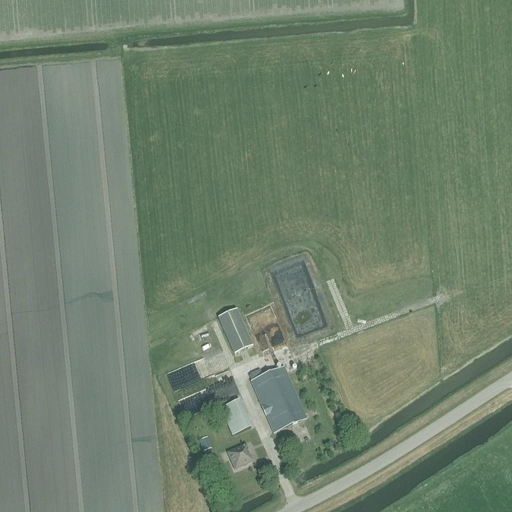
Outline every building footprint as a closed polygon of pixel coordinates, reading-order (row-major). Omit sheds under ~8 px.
[(293,325),(302,318),(297,312),(300,310),(295,303),(283,313),(293,325)] [(217,320),(234,356),(253,347),(237,311),(217,320)] [(208,350),(202,336),(205,335),(203,330),(186,337),(193,351),(197,350),(199,354),(208,350)] [(197,357),(172,367),(179,384),(197,376),(196,371),(202,369),(197,357)] [(263,378),(260,372),(248,377),(251,383),(273,435),(306,420),(284,369),(263,378)] [(227,380),(217,384),(219,389),(229,385),(227,380)] [(214,399),(210,388),(174,401),(178,412),(214,399)] [(251,429),(239,401),(220,410),(232,437),(251,429)] [(285,432),(289,443),(304,436),(300,426),(285,432)] [(228,455),(235,471),(253,463),(246,446),(228,455)]
